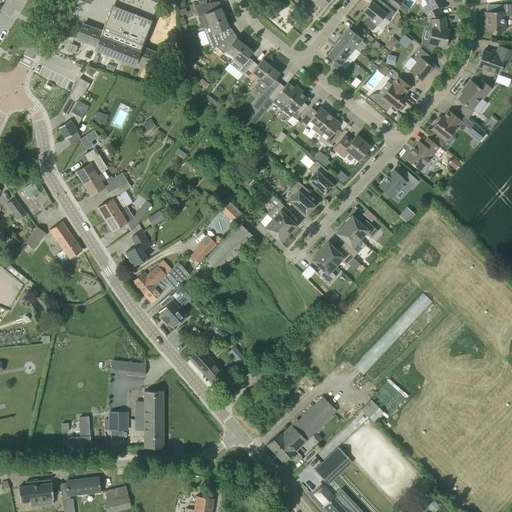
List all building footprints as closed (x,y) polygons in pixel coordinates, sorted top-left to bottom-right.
[(117,0),(115,6),(152,20),(157,4),(148,0),(117,0)] [(315,0),(314,2),(322,9),(329,0),(315,0)] [(395,0),(388,0),(388,1),(397,9),(401,4),(395,0)] [(425,0),(428,5),(422,8),(428,18),(442,16),(436,6),(445,1),(444,0),(425,0)] [(371,1),(362,11),(371,18),(370,20),(377,25),(383,17),(388,21),(395,12),(385,4),(381,9),(371,1)] [(194,5),(202,27),(225,18),(221,8),(210,12),(207,4),(207,3),(194,5)] [(77,39),(96,46),(95,49),(134,65),(135,62),(154,69),(160,54),(141,47),(152,20),(115,6),(112,4),(102,31),(83,24),(77,39)] [(511,4),(498,5),(498,12),(485,12),(485,19),(486,19),(487,31),(505,31),(504,16),(511,16),(511,4)] [(177,19),(181,27),(186,25),(183,16),(177,19)] [(225,18),(202,27),(195,30),(196,34),(204,31),(211,49),(216,46),(225,39),(222,31),(229,28),(225,18)] [(426,43),(421,44),(431,52),(436,46),(444,48),(449,30),(446,29),(445,18),(431,19),(432,28),(431,28),(428,43),(426,43)] [(341,37),(355,48),(365,36),(359,31),(357,35),(349,28),(341,37)] [(401,39),(408,45),(411,41),(404,35),(401,39)] [(223,53),(225,51),(231,55),(226,61),(229,63),(244,44),(236,37),(231,43),(225,39),(216,46),(223,53)] [(341,37),(334,47),(347,57),(355,48),(341,37)] [(243,74),(253,61),(248,57),(253,51),(244,44),(229,63),(243,74)] [(511,51),(511,50),(498,46),(495,55),(483,51),(481,56),(480,56),(478,60),(479,61),(477,66),(498,74),(502,63),(507,65),(511,51)] [(347,57),(334,47),(327,56),(334,62),(332,65),(337,70),(347,57)] [(429,65),(433,59),(420,49),(412,59),(417,62),(409,71),(421,80),(432,67),(429,65)] [(247,78),(256,85),(271,66),(262,59),(258,65),(253,61),(243,74),(247,78)] [(382,61),(376,69),(377,70),(382,64),(389,70),(391,68),(382,61)] [(85,73),(92,76),(95,70),(89,66),(85,73)] [(268,97),(279,83),(275,79),(280,73),(271,66),(256,85),(255,86),(268,97)] [(80,78),(80,77),(58,115),(58,116),(59,115),(66,120),(67,121),(58,127),(58,128),(65,138),(65,139),(77,131),(76,131),(75,129),(82,117),(71,111),(80,96),(82,98),(90,84),(80,78)] [(371,96),(368,98),(368,97),(367,98),(385,113),(386,112),(385,112),(391,105),(397,110),(405,101),(403,99),(405,96),(404,95),(410,87),(398,77),(391,85),(391,84),(380,98),(376,95),(375,96),(371,96)] [(467,88),(458,99),(471,110),(481,98),(482,99),(491,88),(481,81),(477,86),(470,81),(465,87),(467,88)] [(272,102),(281,110),(298,88),(295,85),(293,87),(287,83),(284,87),(279,83),(268,97),(264,102),(250,119),(255,123),(269,106),(272,102)] [(292,117),(296,120),(308,106),(303,102),(306,98),(301,94),(302,91),(298,88),(281,110),(290,117),(291,116),(292,117)] [(210,105),(217,111),(221,105),(214,100),(210,105)] [(316,132),(330,114),(327,111),(326,112),(320,107),(316,112),(311,108),(301,120),(316,132)] [(441,116),(431,129),(437,134),(433,139),(441,146),(455,128),(455,127),(460,121),(448,111),(443,117),(441,116)] [(97,112),(94,121),(105,124),(108,115),(97,112)] [(334,117),(330,114),(316,132),(320,136),(319,137),(319,140),(325,145),(326,145),(327,145),(329,143),(331,144),(341,132),(336,128),(340,123),(333,118),(334,117)] [(143,123),(147,131),(154,126),(150,119),(143,123)] [(479,141),(485,133),(474,124),(467,132),(479,141)] [(79,139),(85,150),(93,146),(90,141),(98,137),(94,130),(86,134),(87,135),(79,139)] [(358,161),(370,146),(360,138),(358,140),(354,137),(352,141),(345,135),(333,149),(343,158),(348,152),(358,161)] [(440,148),(427,137),(422,143),(419,141),(405,158),(420,171),(425,165),(429,160),(434,154),(440,148)] [(75,172),(83,184),(104,170),(104,171),(106,170),(104,167),(106,166),(98,154),(97,155),(93,149),(84,155),(89,163),(75,172)] [(184,158),(187,154),(181,150),(178,155),(184,158)] [(458,169),(462,163),(455,157),(451,163),(458,169)] [(307,181),(307,182),(314,188),(314,187),(315,186),(325,194),(326,193),(332,187),(331,187),(333,186),(321,175),(325,170),(327,172),(328,172),(316,161),(308,169),(313,174),(308,180),(309,180),(308,181),(307,181)] [(114,180),(118,187),(127,181),(121,172),(112,178),(111,176),(109,177),(104,171),(104,170),(83,184),(90,195),(114,180)] [(340,170),(335,175),(343,183),(348,178),(340,170)] [(387,175),(384,179),(384,180),(379,186),(392,198),(406,182),(412,188),(418,182),(406,171),(401,177),(394,170),(388,176),(387,175)] [(97,207),(105,219),(119,211),(126,206),(119,194),(130,187),(127,181),(118,187),(108,193),(112,199),(97,207)] [(309,192),(297,181),(290,189),(295,195),(290,200),(289,201),(288,202),(295,208),(296,207),(295,207),(296,206),(306,215),(308,213),(313,208),(313,207),(314,206),(303,195),(307,191),(309,192)] [(22,188),(28,198),(39,192),(32,182),(28,185),(27,184),(22,188)] [(18,219),(26,213),(14,198),(6,204),(18,219)] [(266,214),(267,214),(288,234),(295,227),(296,225),(285,215),(288,211),(290,213),(291,212),(281,204),(277,208),(274,205),(266,214)] [(119,211),(105,219),(112,231),(126,223),(126,224),(134,219),(126,206),(119,211)] [(240,216),(230,206),(223,212),(227,216),(228,215),(231,217),(230,218),(234,222),(240,216)] [(408,206),(400,215),(408,222),(416,213),(408,206)] [(159,212),(158,210),(147,218),(152,226),(165,216),(161,210),(159,212)] [(282,241),(288,234),(267,214),(259,222),(255,227),(266,239),(267,238),(265,236),(269,232),(280,243),(282,241)] [(343,224),(360,239),(364,234),(371,238),(378,231),(365,220),(367,222),(363,226),(352,215),(350,217),(343,224)] [(49,230),(63,250),(57,255),(62,263),(68,258),(69,259),(82,250),(61,221),(49,230)] [(255,238),(238,222),(204,258),(221,274),(255,238)] [(341,246),(353,257),(358,252),(352,247),(360,239),(343,224),(337,231),(336,233),(347,243),(343,248),(341,246)] [(36,226),(25,242),(33,248),(45,232),(36,226)] [(142,231),(131,237),(137,245),(125,252),(134,266),(147,258),(142,251),(151,246),(142,231)] [(207,235),(197,246),(206,254),(216,244),(207,235)] [(319,250),(336,265),(340,261),(346,265),(353,257),(341,246),(340,247),(343,249),(339,253),(327,242),(326,243),(319,250)] [(316,273),(329,284),(336,277),(331,271),(336,265),(319,250),(312,258),(313,258),(311,259),(323,270),(319,274),(317,272),(316,273)] [(182,279),(179,276),(185,270),(176,263),(171,270),(165,275),(143,295),(151,303),(162,293),(161,291),(171,282),(175,287),(178,284),(182,279)] [(132,282),(143,295),(165,275),(157,265),(146,275),(143,271),(132,282)] [(309,265),(301,274),(307,279),(315,271),(309,265)] [(176,287),(158,303),(162,308),(158,312),(163,317),(161,318),(166,324),(168,322),(172,327),(177,323),(179,325),(186,319),(184,317),(186,315),(174,303),(182,295),(183,294),(181,292),(183,290),(178,284),(176,287)] [(423,292),(355,365),(364,374),(432,300),(423,292)] [(233,346),(226,352),(244,373),(251,366),(233,346)] [(217,388),(227,379),(200,348),(189,357),(217,388)] [(127,374),(144,376),(146,365),(129,363),(127,374)] [(393,387),(388,383),(387,381),(370,399),(388,416),(405,398),(393,387)] [(144,391),(144,418),(163,419),(162,391),(144,391)] [(297,419),(291,425),(306,440),(329,417),(336,410),(323,397),(299,421),(297,419)] [(109,412),(109,421),(127,421),(127,412),(109,412)] [(80,437),(68,438),(69,447),(90,445),(90,436),(89,417),(78,417),(80,437)] [(144,418),(144,448),(163,448),(163,419),(144,418)] [(127,421),(109,421),(109,430),(127,430),(127,421)] [(306,440),(291,425),(281,435),(279,434),(266,444),(284,463),(306,440)] [(324,479),(350,458),(341,448),(316,469),(324,479)] [(99,477),(66,481),(67,495),(100,491),(99,477)] [(7,480),(1,483),(4,492),(10,490),(7,480)] [(52,499),(53,499),(51,483),(18,487),(20,503),(30,501),(30,507),(41,505),(40,505),(40,500),(52,499),(52,500),(52,499)] [(347,511),(343,507),(349,502),(340,491),(334,496),(324,485),(314,493),(324,505),(322,506),(326,511),(347,511)] [(104,491),(106,501),(103,501),(105,511),(112,511),(130,508),(125,486),(104,491)] [(185,511),(210,511),(213,498),(196,496),(194,509),(186,508),(185,511)] [(62,499),(64,511),(74,511),(73,498),(70,498),(62,499)]
